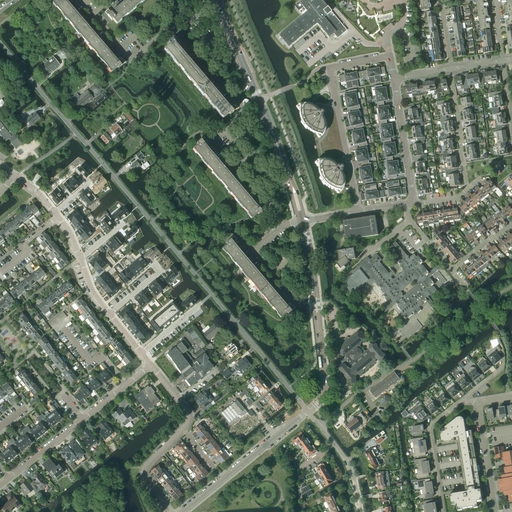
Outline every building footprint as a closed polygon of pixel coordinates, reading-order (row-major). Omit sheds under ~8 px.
[(55,0),(53,3),(54,3),(68,20),(70,22),(76,29),(82,37),(83,37),(89,44),(95,51),(95,52),(112,71),(112,72),(118,67),(119,68),(122,65),(125,62),(122,59),(119,62),(117,59),(116,60),(112,56),(106,48),(106,47),(104,44),(103,45),(99,40),(100,39),(98,37),(97,38),(95,36),(86,25),(84,23),(85,22),(83,20),(82,21),(78,16),(79,15),(77,12),(76,12),(75,13),(69,5),(65,1),(65,0),(55,0)] [(105,12),(101,15),(101,16),(102,15),(108,23),(112,21),(113,20),(117,24),(117,23),(140,3),(143,0),(128,0),(119,8),(114,12),(114,11),(113,11),(111,13),(108,9),(105,12)] [(301,0),(299,2),(303,7),(307,12),(279,35),(283,40),(284,41),(289,47),(317,24),(329,38),(333,34),(336,32),(338,34),(340,32),(342,35),(347,31),(323,2),(321,0),(301,0)] [(428,0),(420,0),(422,11),(430,10),(428,0)] [(469,0),(470,2),(476,1),(480,30),(490,28),(489,22),(491,21),(490,19),(489,19),(487,6),(488,6),(488,3),(486,4),(485,0),(469,0)] [(504,16),(504,19),(506,19),(507,26),(511,24),(511,0),(503,0),(503,1),(502,1),(502,4),(504,4),(506,16),(504,16)] [(169,45),(164,49),(165,49),(223,118),(224,118),(225,117),(229,114),(230,115),(233,112),(237,109),(234,105),(230,108),(228,106),(227,107),(223,102),(213,90),(212,89),(192,65),(191,64),(181,52),(176,47),(177,46),(178,46),(176,44),(179,41),(179,40),(176,37),(173,34),(170,36),(169,37),(166,39),(165,41),(168,44),(169,45)] [(64,49),(59,50),(57,55),(61,59),(66,58),(68,53),(64,49)] [(43,62),(45,64),(38,69),(45,77),(59,65),(53,57),(48,61),(46,59),(43,62)] [(373,69),(372,69),(375,84),(381,83),(379,75),(385,74),(384,67),(375,69),(373,69)] [(369,70),(361,72),(362,78),(368,77),(369,85),(375,84),(372,69),(369,70)] [(496,71),(490,72),(492,82),(496,81),(496,84),(501,83),(500,74),(497,75),(496,71)] [(350,74),(353,88),(358,87),(357,79),(362,78),(361,72),(353,73),(350,73),(350,74)] [(485,77),(482,77),(483,86),(488,85),(488,82),(492,82),(490,72),(484,73),(485,77)] [(347,74),(338,76),(340,83),(345,82),(347,89),(353,88),(350,74),(349,74),(347,74)] [(479,74),(473,75),(474,84),(478,84),(479,87),(483,86),(482,77),(479,77),(479,74)] [(467,79),(464,80),(466,89),(466,91),(468,91),(468,88),(471,88),(470,85),(474,84),(473,75),(467,76),(467,79)] [(461,77),(455,78),(456,87),(461,86),(461,89),(466,89),(464,80),(462,80),(461,77)] [(441,83),(438,84),(439,93),(444,92),(444,89),(448,89),(446,79),(440,80),(441,83)] [(435,81),(429,82),(430,91),(434,91),(435,94),(439,93),(438,84),(435,84),(435,81)] [(423,86),(420,87),(422,96),(427,95),(426,92),(430,91),(429,82),(423,83),(423,86)] [(417,83),(411,84),(413,94),(413,97),(422,96),(420,87),(418,87),(417,83)] [(102,89),(98,84),(93,85),(91,89),(90,88),(89,91),(94,96),(96,96),(96,94),(100,94),(102,89)] [(406,89),(402,89),(404,98),(409,98),(409,95),(413,94),(411,84),(405,85),(406,89)] [(382,85),(374,86),(376,96),(387,94),(386,90),(385,90),(385,88),(382,88),(382,85)] [(356,90),(348,91),(349,94),(345,95),(345,97),(344,98),(345,102),(358,99),(356,90)] [(75,100),(70,105),(76,112),(93,98),(87,91),(79,98),(76,95),(73,97),(75,100)] [(490,103),(491,103),(493,102),(503,101),(502,95),(498,96),(497,92),(489,93),(490,103)] [(107,97),(103,93),(92,102),(96,106),(107,97)] [(376,96),(377,105),(383,104),(383,101),(387,100),(387,98),(388,98),(387,94),(376,96)] [(470,97),(460,99),(461,105),(467,104),(467,107),(473,106),(473,103),(471,103),(470,97)] [(358,99),(345,102),(345,106),(347,106),(347,108),(351,107),(352,110),(360,108),(358,99)] [(444,101),(437,102),(437,106),(440,105),(441,111),(451,109),(450,103),(444,104),(444,101)] [(491,103),(493,111),(499,111),(498,108),(504,107),(503,101),(493,102),(491,103)] [(297,106),(296,106),(300,111),(299,111),(299,112),(299,114),(300,114),(300,115),(300,116),(300,117),(301,119),(301,120),(302,121),(300,122),(303,125),(303,126),(306,129),(307,128),(308,130),(309,130),(310,131),(311,132),(312,132),(313,133),(316,146),(341,142),(335,110),(328,112),(325,112),(326,112),(325,110),(324,109),(323,108),(322,108),(321,109),(320,109),(318,111),(317,109),(316,109),(315,108),(315,107),(314,107),(313,106),(312,106),(311,105),(309,105),(309,104),(308,104),(307,104),(306,104),(305,104),(304,104),(302,104),(301,104),(300,104),(300,105),(299,105),(298,105),(297,106)] [(377,115),(390,112),(389,108),(388,109),(388,106),(384,107),(383,104),(377,105),(378,114),(377,114),(377,115)] [(414,109),(409,110),(410,116),(419,114),(418,109),(420,108),(420,105),(414,106),(414,109)] [(468,110),(462,111),(463,116),(473,115),(472,109),(474,109),(473,106),(467,107),(468,110)] [(349,116),(347,116),(348,120),(361,117),(360,117),(358,109),(360,109),(360,108),(352,110),(352,113),(348,114),(349,116)] [(442,116),(440,116),(441,120),(447,119),(446,116),(452,115),(451,109),(441,111),(442,116)] [(0,136),(5,142),(9,139),(12,143),(11,143),(16,150),(22,145),(17,138),(17,139),(15,136),(17,135),(15,132),(14,133),(12,130),(15,128),(13,125),(9,129),(0,117),(0,111),(0,112),(0,111),(0,136)] [(495,114),(496,120),(506,118),(505,113),(499,113),(499,111),(493,111),(493,115),(495,114)] [(377,115),(378,124),(386,122),(386,119),(390,119),(390,117),(391,116),(390,112),(377,115)] [(31,115),(26,119),(31,125),(40,118),(39,117),(40,117),(38,115),(37,115),(36,113),(32,116),(31,115)] [(419,114),(410,116),(410,121),(416,121),(416,123),(423,122),(422,119),(420,120),(419,114)] [(473,115),(463,116),(464,122),(470,121),(470,124),(476,123),(476,120),(475,114),(473,115)] [(15,118),(20,124),(23,121),(18,115),(15,118)] [(361,117),(348,120),(349,124),(350,124),(351,126),(355,125),(355,128),(363,126),(361,117)] [(494,120),(496,129),(499,128),(502,128),(501,125),(507,124),(506,118),(496,120),(494,120)] [(441,123),(440,124),(441,128),(442,128),(444,128),(454,127),(453,121),(447,122),(447,119),(441,120),(441,123)] [(378,124),(380,133),(393,131),(392,127),(391,127),(391,125),(387,125),(386,122),(378,124)] [(417,126),(411,127),(412,133),(422,132),(421,126),(423,126),(423,122),(416,123),(417,126)] [(470,127),(465,128),(466,134),(476,132),(475,127),(477,127),(476,123),(470,124),(470,127)] [(106,133),(101,138),(106,144),(111,140),(115,136),(116,136),(122,131),(116,124),(110,129),(111,130),(108,133),(107,132),(106,134),(106,133)] [(352,132),(352,134),(351,134),(352,138),(365,136),(365,135),(363,136),(361,127),(363,126),(355,128),(356,131),(352,132)] [(443,133),(440,134),(441,137),(447,137),(449,136),(449,133),(454,132),(454,127),(444,128),(444,132),(442,132),(443,133)] [(496,132),(496,138),(506,136),(505,130),(500,131),(499,128),(496,129),(493,129),(494,133),(496,132)] [(380,133),(381,142),(390,141),(390,138),(393,137),(392,135),(394,135),(393,131),(380,133)] [(422,132),(412,133),(413,139),(419,138),(419,141),(424,140),(425,140),(425,137),(423,137),(422,132)] [(476,132),(466,134),(467,140),(472,139),(473,142),(476,141),(479,141),(481,140),(481,137),(478,138),(476,138),(476,132)] [(197,145),(193,149),(200,157),(223,184),(252,218),(251,218),(252,218),(257,213),(258,215),(262,212),(265,209),(262,205),(259,208),(257,206),(256,206),(255,207),(238,186),(205,147),(206,146),(204,144),(207,141),(207,140),(205,138),(202,134),(193,141),(196,144),(197,145)] [(183,143),(176,136),(171,140),(178,147),(183,143)] [(354,142),(354,144),(358,143),(359,146),(367,145),(365,136),(352,138),(353,142),(354,142)] [(495,144),(496,147),(506,145),(505,142),(507,142),(506,136),(496,138),(497,143),(495,144)] [(441,137),(438,138),(439,141),(441,141),(442,141),(442,142),(443,141),(444,146),(454,144),(453,139),(447,139),(447,137),(441,137)] [(418,144),(413,145),(414,151),(423,149),(422,144),(424,143),(424,140),(419,141),(418,141),(418,144)] [(383,142),(384,151),(396,149),(395,145),(394,145),(394,143),(391,144),(390,141),(381,142),(383,142)] [(471,145),(465,146),(466,152),(476,150),(478,150),(477,144),(476,141),(473,142),(470,142),(471,145)] [(317,161),(315,162),(318,167),(318,169),(319,170),(319,172),(319,174),(320,175),(321,177),(319,177),(322,181),(325,185),(326,184),(327,185),(328,186),(330,187),(331,187),(333,188),(334,189),(338,193),(340,191),(341,190),(342,189),(342,188),(343,187),(343,185),(344,184),(344,182),(344,181),(344,180),(344,178),(343,177),(343,176),(342,174),(347,173),(341,142),(316,146),(319,160),(317,161)] [(444,146),(441,146),(442,152),(443,152),(444,155),(450,154),(449,151),(455,150),(454,144),(444,146)] [(355,150),(356,152),(355,153),(355,157),(369,154),(367,145),(359,146),(359,149),(355,150)] [(506,145),(496,147),(497,156),(509,154),(508,148),(506,148),(506,145)] [(384,160),(392,159),(392,156),(396,156),(395,153),(397,153),(396,149),(384,151),(386,160),(384,160)] [(423,149),(414,151),(415,157),(420,156),(421,159),(427,158),(426,154),(424,155),(423,149)] [(476,150),(466,152),(467,158),(470,157),(470,160),(473,160),(479,159),(479,155),(477,156),(476,150)] [(357,160),(358,162),(362,162),(362,164),(361,165),(370,163),(369,163),(367,154),(369,154),(355,157),(356,161),(357,160)] [(444,155),(443,155),(443,160),(444,164),(447,164),(457,162),(456,156),(452,157),(452,154),(450,154),(444,155)] [(132,170),(133,171),(134,171),(135,171),(143,164),(140,162),(143,160),(141,158),(131,166),(133,169),(132,170)] [(421,161),(416,162),(417,168),(426,167),(425,161),(427,161),(427,158),(421,159),(421,161)] [(384,160),(386,170),(399,167),(398,163),(397,164),(397,161),(393,162),(392,159),(384,160)] [(448,168),(445,168),(445,173),(454,171),(454,169),(458,168),(457,162),(447,164),(448,168)] [(359,168),(359,170),(358,171),(359,175),(372,172),(370,163),(361,165),(362,168),(359,168)] [(77,168),(74,170),(79,176),(81,174),(82,175),(83,175),(85,177),(86,177),(86,178),(86,177),(87,177),(91,173),(90,172),(91,172),(88,168),(88,169),(87,168),(86,169),(83,165),(78,170),(77,168)] [(387,179),(396,178),(396,174),(399,174),(398,172),(400,172),(399,167),(386,170),(387,179)] [(426,167),(417,168),(417,174),(423,173),(423,176),(430,175),(429,172),(427,172),(426,167)] [(454,171),(445,173),(447,181),(450,181),(459,180),(458,174),(455,174),(454,171)] [(361,178),(361,181),(365,180),(366,183),(372,182),(370,173),(372,172),(359,175),(360,179),(361,178)] [(73,174),(66,179),(75,190),(79,186),(76,182),(75,181),(77,179),(73,174)] [(424,179),(418,180),(419,186),(429,184),(431,184),(430,178),(430,175),(423,176),(424,179)] [(96,188),(93,191),(95,194),(103,187),(102,186),(106,183),(102,177),(95,183),(96,184),(94,186),(96,188)] [(66,179),(59,185),(64,190),(66,188),(67,190),(70,193),(75,190),(66,179)] [(392,181),(395,196),(398,196),(398,195),(406,194),(405,187),(406,187),(405,184),(403,185),(404,187),(399,188),(398,180),(392,181)] [(450,185),(447,186),(448,190),(457,189),(457,186),(460,185),(459,180),(450,181),(450,185)] [(486,180),(484,181),(492,191),(496,187),(490,180),(488,182),(486,180)] [(382,191),(383,197),(392,196),(394,196),(395,196),(392,181),(387,182),(388,190),(382,191)] [(485,185),(482,187),(488,194),(492,191),(484,181),(483,183),(485,185)] [(370,185),(372,199),(375,199),(383,197),(382,191),(377,192),(376,184),(370,185)] [(429,184),(419,186),(420,192),(422,191),(423,194),(426,194),(433,193),(433,191),(432,191),(432,189),(430,190),(429,184)] [(359,194),(360,201),(369,200),(372,200),(371,199),(372,199),(370,185),(364,186),(365,193),(359,194)] [(478,186),(476,188),(484,197),(488,194),(482,187),(480,189),(478,186)] [(56,191),(51,195),(53,198),(52,199),(53,200),(55,204),(56,203),(57,204),(61,201),(62,200),(61,199),(60,197),(61,196),(59,194),(61,192),(57,187),(55,189),(56,191)] [(477,191),(474,193),(480,200),(484,197),(476,188),(475,189),(477,191)] [(83,193),(79,196),(84,202),(85,201),(88,204),(93,200),(94,201),(96,199),(92,194),(90,196),(88,194),(87,195),(86,193),(85,192),(84,192),(83,193)] [(470,193),(469,194),(476,204),(480,200),(474,193),(472,195),(470,193)] [(469,198),(467,200),(472,207),(476,204),(469,194),(467,195),(469,198)] [(462,199),(461,201),(468,210),(472,207),(467,200),(464,202),(462,199)] [(468,210),(461,201),(459,202),(461,204),(459,207),(460,208),(459,209),(462,215),(468,210)] [(30,206),(27,208),(34,215),(39,211),(37,209),(38,208),(39,207),(39,206),(39,205),(38,205),(38,204),(37,204),(36,204),(35,204),(34,205),(33,204),(31,207),(30,206)] [(454,206),(452,206),(454,221),(461,220),(461,217),(460,215),(458,215),(457,208),(454,209),(454,206)] [(26,211),(23,213),(28,219),(34,215),(27,208),(25,209),(26,211)] [(115,213),(112,216),(115,219),(118,217),(120,220),(122,218),(123,219),(129,214),(124,208),(120,211),(119,210),(115,213)] [(504,208),(500,212),(506,219),(508,217),(510,219),(511,218),(504,208)] [(69,215),(67,217),(71,222),(79,215),(75,211),(73,209),(68,213),(69,215)] [(499,210),(495,213),(504,224),(505,223),(503,221),(506,219),(500,212),(499,210)] [(418,224),(423,223),(421,211),(419,211),(420,214),(417,215),(417,218),(414,218),(413,219),(417,223),(418,223),(418,224)] [(20,214),(17,216),(23,223),(28,219),(23,213),(20,215),(20,214)] [(495,213),(491,216),(498,225),(500,223),(502,226),(504,224),(495,213)] [(79,215),(71,222),(75,226),(83,219),(79,215)] [(105,217),(99,221),(104,226),(103,227),(108,233),(111,229),(113,228),(112,227),(110,225),(111,224),(109,222),(112,220),(108,215),(105,217)] [(16,219),(13,221),(18,227),(23,223),(17,216),(15,218),(16,219)] [(343,221),(346,240),(379,235),(375,216),(343,221)] [(491,216),(487,220),(496,231),(498,229),(496,227),(498,225),(491,216)] [(83,219),(75,226),(78,230),(78,231),(86,224),(87,224),(83,219)] [(496,231),(487,220),(483,223),(490,232),(492,230),(494,232),(496,231)] [(9,222),(7,224),(13,232),(18,227),(13,221),(10,223),(9,222)] [(479,222),(475,225),(485,237),(486,236),(485,234),(486,234),(485,232),(487,231),(479,222)] [(5,227),(3,229),(8,236),(13,232),(7,224),(5,226),(5,227)] [(78,230),(77,232),(81,236),(90,228),(86,224),(78,231),(78,230)] [(127,235),(124,238),(126,240),(129,238),(134,233),(137,229),(133,224),(126,230),(127,231),(125,233),(127,235)] [(475,225),(471,229),(479,238),(481,236),(483,238),(485,237),(475,225)] [(90,228),(81,236),(84,241),(87,239),(87,240),(90,237),(90,236),(94,233),(90,228)] [(0,230),(0,235),(3,240),(8,236),(3,229),(0,231),(0,230)] [(467,232),(469,234),(477,243),(478,242),(476,240),(479,238),(471,229),(467,232)] [(38,237),(36,239),(40,244),(42,242),(50,236),(48,233),(47,234),(45,232),(38,237)] [(227,244),(222,248),(223,248),(236,263),(240,268),(246,275),(252,282),(252,283),(259,290),(262,294),(260,296),(263,299),(265,297),(281,317),(287,313),(288,314),(292,311),(295,308),(292,304),(288,307),(286,305),(285,306),(283,303),(275,294),(276,293),(275,292),(273,290),(272,291),(268,286),(269,285),(267,282),(266,283),(264,281),(254,269),(255,268),(253,265),(252,266),(247,261),(248,261),(248,260),(246,258),(246,257),(245,258),(235,246),(236,245),(234,243),(237,240),(231,233),(223,240),(226,243),(227,244)] [(435,243),(436,245),(446,237),(442,233),(435,239),(438,241),(435,243)] [(477,243),(469,234),(465,237),(471,244),(473,242),(475,245),(477,243)] [(440,245),(442,247),(451,239),(448,235),(446,237),(436,245),(438,247),(440,245)] [(42,242),(40,244),(44,249),(47,247),(53,242),(51,239),(52,238),(50,236),(42,242)] [(115,236),(111,240),(119,250),(126,245),(122,240),(119,242),(115,236)] [(442,251),(443,253),(452,245),(455,243),(451,239),(442,247),(444,249),(442,251)] [(501,239),(500,240),(507,250),(511,246),(506,239),(503,241),(501,239)] [(111,240),(106,244),(109,248),(110,249),(108,251),(112,256),(119,250),(111,240)] [(500,244),(498,246),(503,253),(507,250),(500,240),(498,241),(500,244)] [(53,242),(47,247),(51,252),(58,246),(56,244),(55,245),(53,242)] [(406,254),(396,242),(395,243),(398,247),(396,249),(403,257),(406,254)] [(447,252),(449,255),(455,249),(452,245),(443,253),(444,254),(447,252)] [(488,246),(496,256),(498,258),(502,255),(500,252),(494,245),(492,248),(490,245),(488,246)] [(51,252),(49,254),(53,259),(55,257),(61,252),(59,249),(60,249),(58,246),(51,252)] [(489,250),(486,252),(492,259),(494,261),(498,258),(496,256),(488,246),(487,248),(489,250)] [(339,261),(337,264),(341,269),(349,263),(348,263),(348,260),(356,259),(354,248),(338,251),(339,256),(339,261)] [(147,254),(143,257),(146,260),(149,257),(152,260),(154,259),(155,259),(160,255),(155,249),(152,252),(151,250),(147,254)] [(448,259),(449,261),(459,253),(455,249),(449,255),(451,257),(448,259)] [(459,253),(449,261),(451,262),(453,260),(455,263),(462,257),(463,258),(465,256),(461,251),(459,253)] [(61,252),(55,257),(59,262),(66,256),(65,254),(63,255),(61,252)] [(93,260),(89,263),(93,268),(101,261),(98,256),(100,255),(98,252),(92,256),(93,257),(94,259),(93,260)] [(480,253),(488,262),(492,259),(486,252),(484,254),(482,252),(480,253)] [(481,257),(478,259),(486,268),(490,265),(488,262),(480,253),(479,254),(481,257)] [(353,270),(345,277),(347,280),(343,284),(344,285),(342,287),(345,291),(347,289),(350,292),(349,294),(352,298),(356,294),(354,291),(365,282),(369,287),(374,283),(375,282),(378,286),(378,287),(380,289),(381,289),(384,292),(383,293),(384,293),(385,294),(382,296),(385,299),(385,298),(388,302),(388,303),(390,300),(392,302),(393,301),(395,304),(397,306),(398,305),(401,309),(400,310),(401,309),(402,311),(400,313),(404,317),(403,317),(405,320),(408,318),(407,317),(411,314),(412,315),(412,314),(411,314),(412,313),(415,315),(417,313),(417,312),(420,309),(421,310),(419,307),(421,306),(421,307),(421,306),(425,303),(427,302),(428,301),(426,299),(428,297),(430,295),(432,298),(436,295),(436,296),(439,293),(437,290),(436,291),(433,287),(434,287),(433,287),(432,286),(435,284),(432,281),(432,282),(429,278),(437,271),(438,271),(440,268),(438,265),(429,273),(427,271),(426,271),(422,266),(423,265),(422,265),(422,266),(421,265),(424,262),(423,262),(421,260),(418,257),(418,256),(416,257),(414,254),(413,255),(411,256),(411,257),(410,258),(408,256),(406,254),(403,257),(404,258),(400,261),(400,260),(397,263),(399,265),(400,265),(403,268),(402,269),(403,269),(404,270),(403,272),(404,273),(401,274),(401,273),(393,280),(391,277),(390,278),(388,275),(389,274),(389,273),(387,272),(379,263),(380,262),(382,260),(377,254),(370,260),(369,261),(367,258),(368,257),(360,264),(353,271),(353,270)] [(59,262),(57,264),(61,269),(69,262),(67,260),(68,259),(66,256),(59,262)] [(136,261),(143,269),(147,265),(140,258),(136,261)] [(474,258),(473,259),(482,271),(486,268),(478,259),(476,261),(474,258)] [(473,263),(471,265),(476,272),(478,274),(482,271),(473,259),(471,261),(473,263)] [(136,260),(131,264),(132,265),(138,272),(143,269),(136,261),(136,260)] [(101,261),(93,268),(97,272),(101,269),(102,268),(104,270),(109,266),(107,263),(105,265),(101,261)] [(128,268),(134,276),(138,272),(132,265),(128,268)] [(466,265),(465,266),(472,275),(474,278),(478,274),(476,272),(471,265),(468,267),(466,265)] [(126,266),(122,270),(123,271),(130,279),(134,276),(128,268),(126,266)] [(168,277),(165,279),(168,282),(171,280),(175,276),(174,275),(178,272),(172,266),(167,271),(168,272),(166,274),(168,277)] [(472,275),(465,266),(463,267),(465,270),(463,272),(468,279),(472,275)] [(40,268),(35,272),(41,280),(44,278),(43,277),(45,274),(40,268)] [(123,271),(119,274),(126,283),(130,279),(123,271)] [(35,272),(30,276),(35,283),(38,280),(39,282),(41,280),(35,272)] [(28,274),(23,278),(25,280),(31,288),(33,286),(32,285),(35,283),(30,276),(28,274)] [(105,274),(96,281),(100,285),(107,279),(108,279),(108,278),(105,274)] [(107,279),(100,285),(103,289),(111,283),(108,279),(107,279)] [(25,280),(20,284),(25,291),(28,289),(28,290),(31,288),(25,280)] [(158,280),(153,284),(160,292),(164,288),(166,290),(169,288),(164,283),(162,285),(158,280)] [(65,283),(62,285),(68,293),(74,288),(68,282),(65,284),(65,283)] [(111,283),(103,289),(107,294),(114,287),(111,283)] [(20,284),(15,288),(21,296),(23,294),(22,293),(25,291),(20,284)] [(153,284),(149,287),(153,292),(150,294),(155,300),(162,294),(160,292),(153,284)] [(61,288),(58,290),(63,297),(68,293),(62,285),(60,287),(61,288)] [(114,287),(107,294),(110,298),(112,296),(113,297),(116,294),(116,293),(118,291),(114,287)] [(15,288),(9,292),(15,299),(17,297),(18,298),(21,296),(15,288)] [(54,291),(52,293),(58,301),(63,297),(58,290),(55,292),(54,291)] [(144,291),(139,295),(148,305),(155,300),(150,294),(148,296),(147,295),(144,291)] [(2,297),(4,299),(10,307),(12,305),(11,304),(14,302),(7,293),(2,297)] [(50,296),(48,298),(53,305),(58,301),(52,293),(49,295),(50,296)] [(139,295),(135,299),(138,303),(139,304),(137,306),(141,311),(148,305),(139,295)] [(183,303),(180,305),(182,308),(186,305),(188,308),(190,306),(191,307),(197,301),(193,296),(189,299),(188,298),(183,303)] [(0,299),(0,305),(4,310),(7,308),(8,309),(10,307),(4,299),(2,297),(0,299)] [(436,312),(439,310),(428,297),(426,299),(428,301),(427,302),(436,312)] [(44,299),(42,301),(48,309),(53,305),(48,298),(45,300),(44,299)] [(81,298),(74,303),(79,308),(86,302),(85,300),(83,301),(81,298)] [(40,304),(37,306),(43,313),(44,315),(50,311),(48,309),(42,301),(39,303),(40,304)] [(384,308),(387,311),(395,304),(393,301),(392,302),(384,308)] [(86,302),(79,308),(83,314),(89,308),(87,306),(88,305),(86,302)] [(174,302),(150,322),(158,331),(182,311),(174,302)] [(122,311),(119,314),(123,318),(131,312),(130,311),(127,307),(125,309),(125,308),(122,311)] [(158,307),(146,317),(148,319),(160,309),(158,307)] [(83,314),(81,315),(85,320),(87,319),(95,312),(93,310),(92,311),(89,308),(83,314)] [(131,312),(123,318),(126,322),(134,316),(135,315),(131,311),(130,311),(131,312)] [(95,312),(87,319),(91,324),(98,318),(95,316),(97,315),(95,312)] [(20,320),(18,322),(20,324),(19,325),(21,328),(29,322),(25,316),(26,315),(24,313),(18,317),(20,320)] [(134,316),(126,322),(130,326),(138,320),(137,320),(134,316)] [(98,318),(91,324),(95,329),(103,323),(101,320),(100,321),(98,318)] [(130,326),(129,327),(132,331),(140,325),(141,324),(138,319),(137,320),(138,320),(130,326)] [(29,322),(21,328),(23,330),(24,329),(26,332),(33,327),(29,322)] [(95,329),(92,331),(96,336),(99,334),(106,329),(103,326),(105,325),(103,323),(95,329)] [(216,323),(203,334),(208,341),(221,330),(216,323)] [(33,327),(26,332),(28,335),(27,335),(29,338),(37,332),(39,330),(35,325),(33,327)] [(140,325),(132,331),(136,335),(143,329),(143,330),(144,329),(140,325)] [(99,334),(96,336),(100,341),(103,339),(111,333),(109,330),(108,331),(106,329),(99,334)] [(143,329),(136,335),(139,339),(146,334),(143,330),(143,329)] [(37,332),(29,338),(31,340),(32,339),(35,342),(41,337),(39,334),(41,332),(40,330),(39,330),(37,332)] [(384,353),(387,350),(387,347),(384,343),(381,343),(378,346),(377,346),(377,345),(375,343),(371,342),(369,345),(369,349),(367,351),(363,351),(360,346),(360,345),(360,343),(365,339),(365,336),(362,331),(358,331),(353,335),(353,337),(351,337),(349,338),(349,337),(347,337),(341,342),(340,344),(341,345),(338,348),(337,350),(342,356),(341,358),(340,361),(343,364),(339,367),(339,370),(343,374),(344,374),(344,376),(347,378),(348,378),(348,382),(349,384),(354,385),(356,383),(356,377),(355,376),(357,374),(357,375),(360,375),(363,372),(364,370),(366,370),(369,367),(369,365),(372,365),(375,362),(375,360),(375,359),(377,359),(379,361),(384,362),(386,360),(387,356),(384,354),(384,353)] [(111,333),(103,339),(107,344),(114,339),(112,336),(113,335),(111,333)] [(146,334),(139,339),(143,344),(146,341),(146,342),(150,339),(149,339),(150,338),(146,334)] [(39,346),(40,349),(48,342),(44,337),(37,343),(40,345),(39,346)] [(110,344),(114,350),(122,343),(120,341),(119,342),(117,339),(110,344)] [(198,360),(195,362),(194,362),(195,362),(186,352),(191,348),(190,348),(183,339),(176,344),(178,346),(176,348),(175,347),(167,354),(172,360),(171,360),(176,366),(176,367),(181,373),(186,379),(185,380),(190,386),(197,381),(197,382),(205,375),(214,368),(208,360),(210,359),(202,348),(202,349),(194,355),(198,360)] [(495,348),(486,355),(494,365),(501,359),(497,354),(501,351),(499,349),(500,348),(497,339),(492,340),(492,341),(493,341),(494,346),(495,348)] [(44,350),(46,353),(52,347),(48,342),(40,349),(42,351),(44,350)] [(224,352),(226,354),(235,347),(231,342),(225,347),(228,350),(224,352)] [(114,350),(118,355),(125,349),(123,347),(124,346),(122,343),(114,350)] [(47,356),(49,359),(56,353),(52,347),(46,353),(48,355),(47,356)] [(235,347),(226,354),(227,356),(231,353),(233,356),(239,351),(235,347)] [(118,355),(122,360),(130,354),(128,351),(127,352),(125,349),(118,355)] [(52,360),(54,363),(60,358),(56,353),(49,359),(51,361),(52,360)] [(130,354),(122,360),(126,365),(133,360),(131,357),(132,356),(130,354)] [(55,367),(57,369),(65,363),(60,358),(54,363),(56,366),(55,367)] [(228,369),(222,374),(226,380),(232,375),(232,373),(236,370),(238,370),(241,373),(241,374),(241,373),(242,373),(246,370),(247,370),(246,369),(250,366),(248,363),(248,362),(244,358),(233,367),(233,369),(230,372),(228,369)] [(477,364),(479,366),(484,373),(492,367),(486,360),(483,358),(477,364)] [(60,370),(62,373),(69,368),(65,363),(57,369),(59,371),(60,370)] [(95,379),(101,386),(103,389),(103,388),(105,386),(103,384),(111,378),(110,377),(113,375),(103,363),(100,365),(105,370),(99,375),(99,376),(95,380),(95,379)] [(469,374),(468,375),(473,381),(481,375),(476,368),(475,369),(475,368),(474,368),(473,367),(472,367),(471,367),(470,368),(469,369),(468,369),(468,370),(468,372),(468,373),(468,374),(469,374)] [(21,368),(15,373),(16,374),(17,376),(21,381),(28,375),(26,373),(27,373),(25,370),(23,371),(21,368)] [(63,377),(65,379),(73,373),(69,368),(62,373),(64,376),(63,377)] [(370,391),(376,398),(400,379),(394,372),(370,391)] [(73,373),(65,379),(67,382),(68,381),(70,383),(77,378),(73,373)] [(458,379),(456,380),(463,390),(471,384),(463,374),(461,376),(459,374),(456,376),(458,379)] [(28,375),(21,381),(25,386),(33,380),(30,377),(28,375)] [(253,388),(255,386),(262,381),(258,377),(250,384),(253,388)] [(84,387),(90,394),(92,397),(93,397),(95,394),(93,392),(101,386),(95,379),(89,383),(88,382),(85,384),(86,385),(84,387)] [(33,380),(25,386),(29,391),(36,386),(34,384),(35,383),(33,380)] [(255,386),(259,390),(266,385),(264,382),(263,383),(262,381),(255,386)] [(445,389),(452,398),(460,392),(453,382),(445,389)] [(4,386),(2,388),(7,394),(9,396),(14,392),(12,390),(7,383),(3,385),(4,386)] [(266,385),(259,390),(257,392),(260,397),(269,390),(267,388),(268,387),(266,385)] [(36,386),(29,391),(33,396),(41,390),(38,387),(38,388),(36,386)] [(148,386),(141,391),(153,406),(160,401),(159,400),(159,401),(153,394),(155,392),(150,387),(149,387),(148,386)] [(78,392),(74,395),(77,399),(82,405),(83,405),(82,405),(85,403),(83,400),(90,394),(84,387),(78,392)] [(442,390),(436,394),(439,397),(437,399),(442,406),(450,400),(442,390)] [(153,406),(141,391),(134,396),(146,411),(153,406)] [(194,399),(198,404),(207,397),(203,391),(194,399)] [(271,392),(262,399),(266,404),(268,401),(275,396),(273,393),(272,394),(271,392)] [(380,399),(381,405),(387,407),(391,403),(390,397),(385,395),(380,399)] [(275,396),(268,401),(272,406),(278,401),(276,399),(277,398),(275,396)] [(207,397),(198,404),(202,410),(212,402),(207,397)] [(424,403),(427,407),(426,408),(432,414),(439,408),(434,401),(433,402),(430,399),(424,403)] [(221,413),(229,423),(231,426),(241,418),(243,420),(249,415),(237,400),(221,413)] [(52,401),(49,403),(55,411),(50,415),(57,423),(62,419),(60,416),(62,414),(54,405),(56,403),(54,401),(53,402),(52,401)] [(278,401),(272,406),(275,410),(282,405),(278,401)] [(418,418),(422,422),(429,416),(421,406),(414,412),(416,414),(415,415),(418,418)] [(499,409),(496,410),(497,421),(502,420),(502,417),(506,417),(504,407),(498,408),(499,409)] [(136,417),(128,409),(121,415),(117,410),(111,415),(115,420),(116,419),(120,424),(122,423),(124,427),(131,421),(136,417)] [(497,421),(496,410),(493,410),(492,409),(486,410),(488,420),(492,419),(492,421),(497,421)] [(378,412),(371,418),(375,423),(382,418),(378,412)] [(42,414),(39,416),(47,426),(49,425),(51,427),(57,423),(50,415),(48,413),(44,416),(42,414)] [(361,413),(346,425),(352,433),(367,421),(361,413)] [(37,425),(35,427),(42,435),(47,431),(45,428),(47,426),(39,416),(36,419),(38,421),(37,425)] [(467,491),(463,492),(450,494),(452,507),(457,506),(458,510),(463,509),(462,508),(473,506),(473,508),(478,507),(477,503),(482,502),(483,502),(480,489),(475,490),(475,487),(480,486),(471,431),(466,431),(464,421),(464,420),(464,419),(463,419),(463,418),(462,418),(462,417),(461,417),(460,417),(459,417),(458,417),(457,417),(457,418),(445,427),(445,429),(440,430),(439,430),(442,443),(455,441),(454,438),(459,437),(467,491)] [(104,421),(101,423),(104,427),(103,429),(109,436),(113,433),(104,421)] [(193,430),(197,434),(204,428),(203,428),(206,427),(202,422),(200,424),(193,430)] [(104,427),(101,423),(98,425),(102,429),(98,432),(105,440),(109,436),(103,429),(104,427)] [(413,427),(414,431),(411,431),(412,437),(423,435),(422,432),(424,431),(423,425),(413,427)] [(27,426),(24,428),(32,438),(34,437),(36,439),(42,435),(35,427),(30,430),(27,426)] [(25,435),(20,439),(27,447),(32,443),(30,440),(32,438),(24,428),(21,431),(25,435)] [(197,434),(200,438),(207,433),(204,428),(197,434)] [(87,429),(82,433),(86,439),(83,442),(88,448),(93,445),(95,447),(98,445),(96,442),(97,441),(87,429)] [(200,438),(203,443),(210,437),(207,433),(200,438)] [(374,438),(378,444),(383,440),(381,437),(383,436),(381,433),(374,438)] [(203,443),(207,447),(214,441),(216,439),(213,435),(210,437),(203,443)] [(296,446),(299,444),(306,439),(303,435),(296,440),(295,439),(292,440),(296,446)] [(413,443),(414,448),(426,446),(425,440),(424,441),(423,437),(410,439),(411,443),(413,443)] [(12,438),(9,440),(17,450),(19,449),(21,451),(27,447),(20,439),(15,442),(12,438)] [(299,444),(302,449),(309,444),(306,439),(299,444)] [(7,449),(5,451),(12,459),(17,455),(15,452),(17,450),(9,440),(6,443),(8,445),(7,445),(6,449),(7,449)] [(70,464),(76,459),(78,461),(79,461),(80,460),(80,459),(80,458),(83,456),(79,450),(80,450),(73,441),(68,445),(69,446),(67,447),(66,446),(60,451),(65,457),(64,458),(70,464)] [(207,447),(210,451),(217,445),(214,441),(207,447)] [(178,456),(180,454),(187,448),(182,442),(173,449),(178,456)] [(302,449),(305,453),(313,447),(312,448),(309,444),(302,449)] [(210,451),(214,455),(221,449),(217,445),(210,451)] [(426,446),(414,448),(414,454),(413,454),(413,458),(426,456),(426,452),(427,452),(426,446)] [(214,455),(217,459),(227,452),(223,447),(221,449),(214,455)] [(313,447),(305,453),(304,454),(307,459),(309,457),(316,452),(313,447)] [(503,447),(494,448),(495,459),(502,458),(503,461),(505,461),(506,468),(504,468),(505,475),(501,476),(502,480),(498,480),(500,492),(504,492),(504,496),(508,495),(509,502),(511,501),(511,451),(504,453),(503,447)] [(180,454),(184,458),(191,453),(187,448),(180,454)] [(368,457),(370,461),(381,455),(384,454),(383,451),(379,454),(375,448),(372,449),(370,450),(366,453),(366,454),(367,456),(368,456),(368,457)] [(0,453),(0,459),(2,462),(4,461),(6,463),(12,459),(5,451),(0,454),(0,453)] [(227,452),(217,459),(221,464),(230,456),(227,452)] [(184,458),(187,462),(194,457),(191,453),(184,458)] [(381,455),(370,461),(372,465),(373,466),(372,467),(373,468),(374,468),(374,469),(379,467),(379,468),(381,467),(378,461),(383,458),(381,455)] [(189,468),(198,461),(194,457),(187,462),(185,464),(189,468)] [(417,469),(429,467),(429,461),(427,461),(426,458),(414,460),(414,464),(418,463),(419,469),(417,469)] [(42,465),(48,473),(51,471),(56,477),(63,471),(64,472),(67,470),(62,464),(60,466),(58,465),(56,467),(50,459),(42,465)] [(198,461),(189,468),(192,472),(201,465),(198,461)] [(317,473),(326,467),(323,462),(312,469),(315,474),(317,473)] [(155,475),(162,469),(158,465),(151,471),(155,475)] [(201,465),(192,472),(196,477),(198,475),(204,469),(201,465)] [(317,479),(320,477),(328,472),(325,468),(326,467),(317,473),(315,474),(314,474),(317,479)] [(429,467),(417,469),(418,474),(416,475),(417,478),(429,476),(429,473),(430,473),(429,467)] [(163,468),(162,469),(155,475),(158,479),(166,472),(163,468)] [(204,469),(198,475),(201,479),(208,474),(204,469)] [(34,481),(31,483),(38,492),(41,489),(42,490),(43,490),(43,489),(44,489),(45,488),(44,487),(47,485),(37,472),(31,477),(34,481)] [(166,472),(158,479),(161,484),(170,477),(166,472)] [(317,479),(320,484),(323,482),(331,477),(328,472),(320,477),(317,479)] [(170,477),(161,484),(165,488),(173,481),(170,477)] [(323,482),(320,484),(323,489),(326,487),(333,482),(331,477),(323,482)] [(421,484),(422,489),(433,488),(432,482),(430,482),(430,479),(417,481),(418,485),(421,484)] [(38,492),(31,483),(29,485),(26,481),(20,486),(22,489),(20,490),(25,496),(33,490),(38,496),(40,494),(38,492)] [(173,481),(165,488),(168,492),(177,485),(173,481)] [(168,492),(172,496),(179,490),(180,489),(177,485),(168,492)] [(433,488),(422,489),(423,495),(419,495),(420,499),(433,497),(432,494),(434,494),(433,488)] [(179,490),(172,496),(175,501),(182,495),(179,490)] [(310,490),(301,495),(303,498),(312,493),(310,490)] [(382,502),(382,505),(389,504),(388,501),(387,501),(386,497),(390,497),(389,492),(379,493),(380,498),(379,498),(380,502),(382,502)] [(9,501),(0,508),(2,511),(3,511),(4,511),(5,511),(10,511),(11,511),(16,507),(17,508),(21,506),(10,493),(6,497),(9,501)] [(324,504),(327,502),(334,498),(332,493),(322,498),(324,504)] [(326,508),(327,508),(338,503),(336,500),(335,500),(334,498),(327,502),(324,504),(326,508)] [(422,501),(424,510),(436,508),(435,503),(433,503),(433,500),(422,501)] [(327,508),(328,511),(331,511),(339,509),(338,507),(339,507),(338,503),(327,508)]
